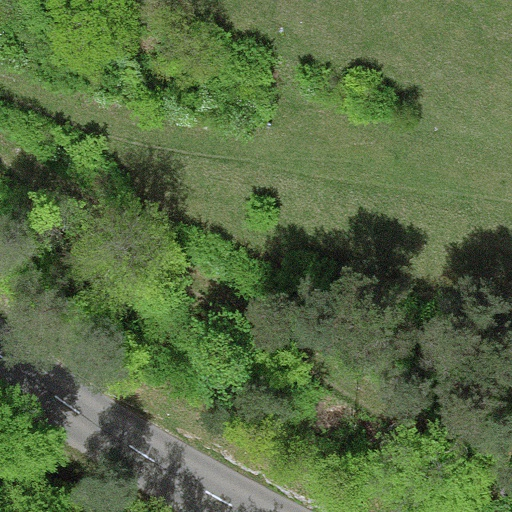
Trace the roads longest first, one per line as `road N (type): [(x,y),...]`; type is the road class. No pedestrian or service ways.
road 1 (track): [(0,132),(77,196),(384,408),(511,473)]
road 2 (track): [(0,81),(104,121),(511,191)]
road 3 (tertiary): [(245,511),(132,447),(0,351)]
